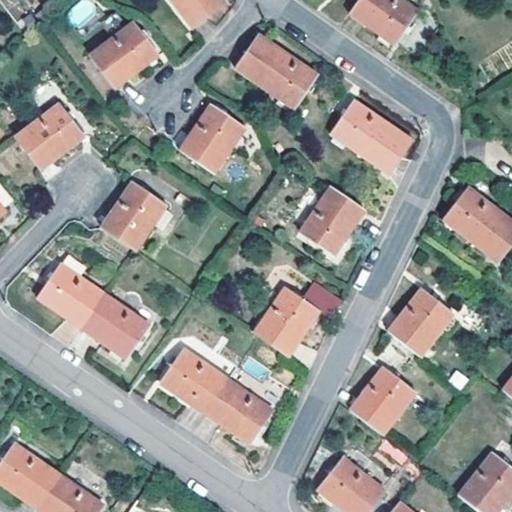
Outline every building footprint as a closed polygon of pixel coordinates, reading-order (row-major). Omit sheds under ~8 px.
[(82,0),(67,14),(76,24),(92,10),(83,0),(82,0)] [(167,0),(190,29),(223,5),(219,0),(167,0)] [(402,0),(355,0),(348,11),(391,41),(414,9),(402,0)] [(88,55),(113,88),(157,55),(132,22),(88,55)] [(232,67),(289,107),(312,72),(255,32),(232,67)] [(328,134),(385,174),(409,140),(351,100),(328,134)] [(58,104),(15,136),(41,170),(84,137),(58,104)] [(179,152),(212,175),(243,130),(210,106),(179,152)] [(98,228),(133,252),(164,207),(130,183),(98,228)] [(330,256),(361,210),(327,187),(297,232),(330,256)] [(437,221),(493,265),(511,240),(511,226),(463,188),(437,221)] [(35,298),(80,329),(103,296),(59,265),(35,298)] [(297,298),(316,311),(325,317),(336,300),(309,282),(297,298)] [(283,288),(251,333),(256,337),(285,357),(316,311),(297,298),(283,288)] [(384,332),(415,358),(449,315),(418,289),(384,332)] [(80,329),(123,359),(146,325),(103,296),(80,329)] [(158,383),(202,414),(226,380),(182,350),(158,383)] [(346,411),(376,436),(411,393),(380,367),(346,411)] [(511,376),(500,392),(511,401),(511,376)] [(202,414),(246,445),(269,411),(226,380),(202,414)] [(384,440),(376,455),(401,468),(409,453),(384,440)] [(13,445),(0,464),(0,486),(34,510),(57,475),(13,445)] [(453,498),(471,511),(493,511),(511,489),(511,472),(489,453),(453,498)] [(315,493),(338,511),(368,511),(382,494),(339,461),(315,493)] [(57,475),(34,510),(37,511),(97,511),(102,506),(57,475)]
